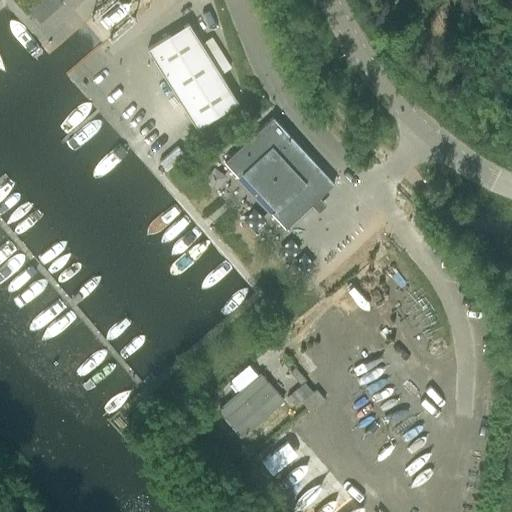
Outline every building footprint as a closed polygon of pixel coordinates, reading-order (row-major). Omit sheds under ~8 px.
[(40,0),(28,10),(29,11),(31,13),(35,18),(37,21),(39,23),(61,4),(60,1),(58,0),(40,0)] [(147,49),(196,129),(237,103),(187,24),(147,49)] [(333,184),(277,123),(272,117),(223,162),(237,177),(241,174),(274,210),(271,213),(285,228),(333,184)] [(225,417),(241,435),(281,401),(265,383),(225,417)] [(288,398),(294,406),(311,391),(305,383),(288,398)] [(301,402),(311,413),(325,401),(315,390),(301,402)]
